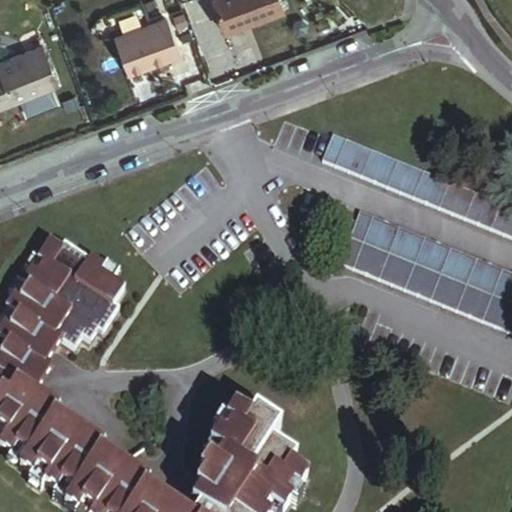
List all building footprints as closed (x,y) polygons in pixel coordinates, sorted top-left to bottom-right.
[(283,12),(278,0),(211,0),(224,34),(283,12)] [(179,56),(165,18),(114,36),(128,74),(179,56)] [(0,107),(57,86),(41,46),(0,61),(0,107)] [(511,204),(331,138),(320,165),(511,235),(511,204)] [(511,275),(358,214),(338,266),(511,334),(511,275)] [(100,339),(117,314),(111,309),(123,291),(98,275),(102,269),(90,261),(87,264),(63,249),(60,252),(48,245),(5,310),(11,314),(0,330),(0,341),(1,342),(0,343),(0,439),(2,441),(0,444),(0,448),(23,463),(18,469),(66,501),(63,507),(70,511),(267,511),(284,511),(288,506),(282,502),(289,491),(296,495),(305,482),(289,471),(294,463),(270,448),(277,435),(253,419),(248,427),(232,417),(224,430),(230,434),(223,445),(216,441),(208,454),(220,462),(213,473),(206,469),(198,483),(216,495),(205,511),(167,511),(143,496),(146,490),(97,458),(101,452),(52,421),(56,414),(27,396),(14,387),(47,338),(54,342),(73,355),(81,343),(88,348),(96,336),(100,339)] [(27,396),(43,372),(38,368),(54,342),(47,338),(14,387),(27,396)]
